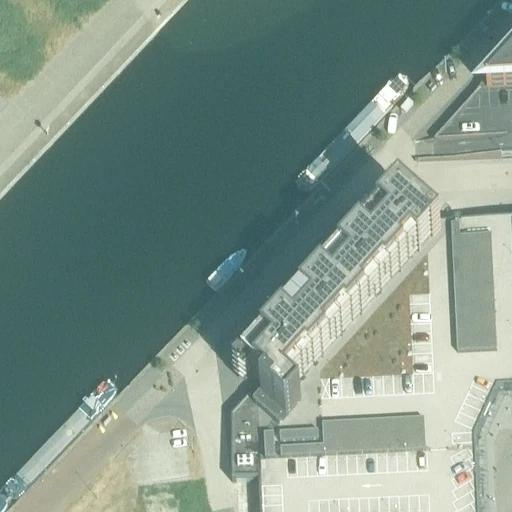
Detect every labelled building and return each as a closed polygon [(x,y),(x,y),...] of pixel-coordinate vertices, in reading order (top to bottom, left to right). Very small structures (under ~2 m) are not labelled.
[(433,142),(433,143),(434,162),(466,161),(488,160),(511,158),(511,53),(511,54),(510,56),(509,58),(509,60),(507,63),(505,66),(503,68),(500,71),(498,73),(491,78),(487,81),(484,85),(481,88),(477,95),(434,142),(433,142)] [(396,81),(300,178),(315,190),(407,92),(396,81)] [(254,358),(242,371),(260,387),(248,401),(247,400),(246,402),(247,403),(279,432),(301,407),(291,398),(286,403),(281,398),(307,369),(310,371),(328,352),(326,349),(346,326),(349,329),(367,309),(364,307),(385,284),(388,286),(406,266),(403,264),(434,230),(433,229),(430,227),(419,217),(399,199),(387,212),(383,207),(249,354),(254,358)] [(246,402),(231,419),(231,484),(259,484),(259,511),(479,511),(476,442),(499,392),(511,391),(511,222),(477,225),(430,227),(433,229),(434,230),(403,264),(406,266),(388,286),(385,284),(364,307),(367,309),(349,329),(346,326),(326,349),(328,352),(310,371),(307,369),(281,398),(286,403),(291,398),(301,407),(279,432),(247,403),(246,402)] [(196,511),(192,483),(133,491),(135,511),(196,511)]
